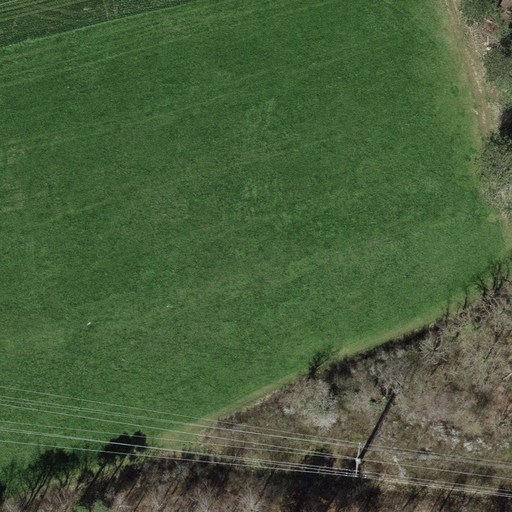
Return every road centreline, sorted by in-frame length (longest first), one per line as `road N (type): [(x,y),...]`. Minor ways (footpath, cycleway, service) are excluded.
road 1 (track): [(511,504),(156,459),(275,383),(420,325),(511,274)]
road 2 (track): [(511,189),(447,0)]
